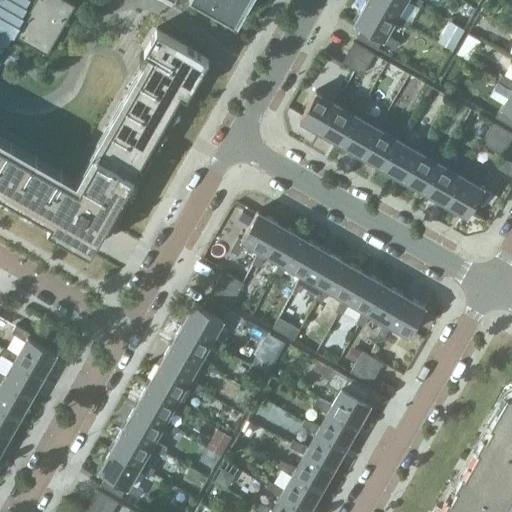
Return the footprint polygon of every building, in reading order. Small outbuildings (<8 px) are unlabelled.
[(0,0),(0,60),(2,62),(14,42),(13,41),(16,37),(47,55),(76,5),(66,0),(197,0),(234,21),(242,7),(244,8),(248,0),(0,0)] [(367,0),(367,1),(395,18),(393,21),(407,28),(411,22),(397,14),(405,1),(405,0),(367,0)] [(395,18),(367,1),(355,23),(362,27),(383,39),(381,42),(395,50),(399,42),(386,35),(393,21),(395,18)] [(381,42),(383,39),(362,27),(356,37),(377,49),(381,42)] [(0,189),(51,219),(94,244),(132,176),(180,92),(202,54),(156,28),(144,50),(148,53),(152,55),(78,186),(0,141),(0,189)] [(369,64),(375,54),(354,42),(348,53),(369,64)] [(342,63),(363,75),(369,64),(348,53),(342,63)] [(511,79),(502,75),(498,81),(511,89),(502,107),(511,112),(511,79)] [(300,119),(321,132),(337,103),(341,105),(347,91),(341,88),(333,101),(316,91),(300,119)] [(321,132),(342,144),(358,115),(362,117),(368,103),(362,99),(354,113),(341,105),(337,103),(321,132)] [(511,112),(502,107),(496,117),(511,126),(511,112)] [(342,144),(363,155),(379,127),(382,129),(389,115),(383,111),(375,125),(362,117),(358,115),(342,144)] [(508,145),(511,137),(511,132),(493,122),(487,132),(508,145)] [(363,155),(383,167),(400,139),(403,141),(410,127),(404,123),(396,137),(382,129),(379,127),(363,155)] [(502,155),(508,145),(487,132),(481,143),(502,155)] [(383,167),(404,179),(420,151),(424,153),(431,139),(425,135),(417,149),(403,141),(400,139),(383,167)] [(404,179),(425,191),(441,163),(445,165),(452,151),(445,147),(438,161),(424,153),(420,151),(404,179)] [(425,191),(446,203),(462,175),(466,177),(473,163),(466,159),(458,173),(445,165),(441,163),(425,191)] [(462,175),(446,203),(467,215),(483,187),(487,189),(495,175),(487,171),(479,185),(466,177),(462,175)] [(262,251),(279,223),(257,211),(241,239),(238,237),(230,251),(238,255),(245,241),(259,249),(262,251)] [(262,251),(259,249),(252,263),(258,267),(266,253),(279,261),(283,263),(299,235),(279,223),(262,251)] [(287,265),(300,273),(304,275),(320,247),(299,235),(283,263),(279,261),(273,275),(279,279),(287,265)] [(308,277),(321,285),(325,287),(341,259),(320,247),(304,275),(300,273),(294,287),(300,291),(308,277)] [(329,289),(342,297),(346,299),(362,270),(341,259),(325,287),(321,285),(315,299),(321,303),(329,289)] [(350,301),(363,309),(367,311),(383,282),(362,270),(346,299),(342,297),(336,311),(342,315),(350,301)] [(238,294),(244,283),(223,271),(217,282),(238,294)] [(231,304),(237,294),(217,282),(211,292),(231,304)] [(370,313),(384,321),(387,323),(404,294),(383,282),(367,311),(363,309),(356,323),(361,326),(356,335),(360,338),(366,329),(368,329),(370,321),(366,320),(370,313)] [(387,323),(384,321),(377,335),(384,338),(391,325),(409,335),(425,306),(404,294),(387,323)] [(223,319),(229,309),(208,297),(202,307),(223,319)] [(211,341),(209,344),(223,351),(226,344),(213,337),(223,319),(202,307),(195,303),(182,324),(211,341)] [(279,316),(273,327),(294,340),(300,328),(279,316)] [(182,324),(170,345),(199,361),(197,365),(211,372),(214,365),(201,358),(209,344),(211,341),(182,324)] [(16,357),(44,373),(56,352),(28,336),(30,333),(16,325),(12,333),(25,340),(18,354),(16,357)] [(187,382),(185,386),(199,393),(203,386),(189,378),(197,365),(199,361),(170,345),(158,366),(187,382)] [(16,357),(18,354),(4,347),(0,352),(0,353),(13,361),(6,374),(4,377),(32,394),(44,373),(16,357)] [(377,373),(383,363),(362,351),(356,361),(377,373)] [(371,384),(377,373),(356,361),(350,372),(371,384)] [(187,382),(158,366),(147,387),(175,403),(173,407),(187,413),(191,407),(177,399),(185,386),(187,382)] [(334,369),(330,376),(344,384),(342,387),(366,401),(372,390),(334,369)] [(0,403),(20,415),(32,394),(4,377),(6,374),(0,371),(0,380),(2,382),(0,384),(0,403)] [(339,391),(331,405),(329,408),(358,424),(370,403),(366,401),(342,387),(344,384),(330,376),(325,383),(339,391)] [(147,387),(135,408),(163,424),(161,428),(175,434),(179,428),(165,420),(173,407),(175,403),(147,387)] [(500,511),(511,492),(511,395),(511,396),(507,394),(490,425),(492,426),(486,437),(483,436),(476,449),(478,450),(464,475),(462,473),(455,486),(457,488),(451,499),(448,497),(441,510),(443,511),(500,511)] [(346,445),(358,424),(329,408),(331,405),(317,398),(313,404),(327,412),(319,425),(317,429),(346,445)] [(0,403),(0,431),(8,436),(20,415),(0,403)] [(135,408),(123,429),(151,445),(149,449),(163,455),(167,449),(153,441),(161,428),(163,424),(135,408)] [(317,429),(319,425),(305,419),(302,425),(315,433),(308,446),(305,450),(334,466),(346,445),(317,429)] [(123,429),(111,449),(139,466),(137,469),(151,476),(155,470),(141,462),(149,449),(151,445),(123,429)] [(0,450),(8,436),(0,431),(0,450)] [(303,454),(296,467),(293,471),(322,487),(334,466),(305,450),(308,446),(293,439),(290,446),(303,454)] [(139,466),(111,449),(99,471),(106,475),(126,487),(125,490),(139,498),(143,490),(129,483),(137,469),(139,466)] [(291,475),(284,488),(282,492),(310,508),(322,487),(293,471),(296,467),(281,460),(278,467),(291,475)] [(125,490),(126,487),(106,475),(100,486),(121,497),(125,490)] [(279,495),(272,509),(269,511),(307,511),(310,508),(282,492),(284,488),(269,481),(266,488),(279,495)] [(111,511),(112,511),(118,502),(98,490),(92,501),(111,511)] [(86,511),(111,511),(92,501),(85,511),(86,511)] [(260,511),(269,511),(272,509),(258,502),(254,509),(260,511)]
